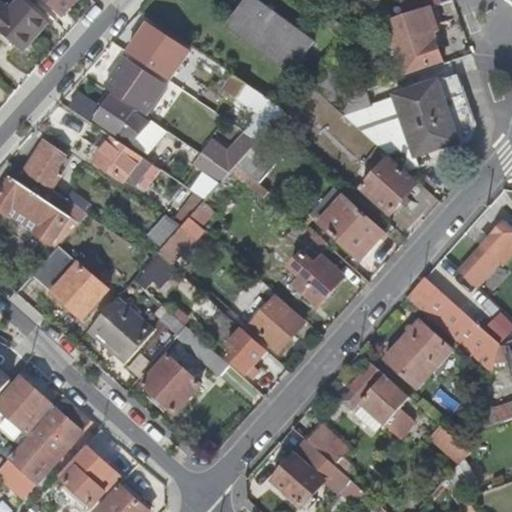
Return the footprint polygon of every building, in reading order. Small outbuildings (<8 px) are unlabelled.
[(45,0),(62,16),(75,0),(45,0)] [(312,41),(254,0),(240,0),(224,24),(291,71),(312,41)] [(4,7),(0,3),(0,29),(23,51),(46,25),(17,1),(11,9),(6,5),(4,7)] [(391,19),(410,75),(441,64),(421,8),(391,19)] [(181,51),(145,28),(128,53),(159,73),(172,53),(177,56),(181,51)] [(330,103),(344,98),(331,60),(323,62),(310,84),(330,103)] [(149,79),(123,62),(106,88),(135,108),(145,95),(140,92),(149,79)] [(457,75),(395,96),(422,169),(452,159),(471,138),(474,122),(457,75)] [(238,98),(247,85),(234,77),(225,90),(238,98)] [(144,121),(109,97),(94,120),(115,135),(117,133),(130,142),(144,121)] [(142,158),(113,138),(98,161),(126,180),(142,158)] [(40,144),(20,173),(49,191),(60,174),(54,170),(62,159),(40,144)] [(364,162),(374,171),(385,159),(388,156),(378,147),(364,162)] [(385,159),(374,171),(360,187),(391,215),(416,188),(385,159)] [(252,188),(258,181),(239,164),(233,171),(252,188)] [(17,170),(10,180),(68,218),(75,208),(65,202),(49,191),(20,173),(17,170)] [(68,218),(10,180),(0,194),(0,213),(6,217),(36,236),(50,245),(68,218)] [(191,217),(204,203),(207,200),(181,183),(175,193),(186,201),(176,213),(168,207),(163,214),(183,226),(191,217)] [(70,194),(65,202),(75,208),(84,215),(89,207),(70,194)] [(383,233),(343,197),(318,224),(358,260),(383,233)] [(191,217),(200,225),(213,211),(204,203),(191,217)] [(163,214),(160,212),(145,229),(146,237),(162,250),(180,230),(183,226),(163,214)] [(511,227),(503,220),(493,232),(482,245),(460,270),(478,285),(500,260),(503,262),(511,251),(511,237),(511,227)] [(482,245),(493,232),(488,228),(477,240),(482,245)] [(159,254),(171,265),(192,241),(180,230),(162,250),(159,254)] [(57,249),(32,277),(83,321),(107,293),(57,249)] [(344,278),(320,256),(314,263),(303,253),(290,267),(301,277),(295,284),(320,306),(344,278)] [(407,297),(426,314),(469,353),(492,373),(494,365),(495,360),(499,346),(500,344),(426,277),(407,297)] [(303,324),(275,300),(252,327),(279,352),(303,324)] [(152,331),(119,302),(91,334),(123,363),(152,331)] [(184,327),(168,313),(161,321),(177,336),(184,327)] [(451,351),(418,322),(384,359),(418,389),(451,351)] [(185,327),(181,333),(196,346),(193,350),(221,375),(229,366),(185,327)] [(267,350),(249,335),(228,359),(245,374),(267,350)] [(506,345),(499,346),(495,360),(504,361),(506,345)] [(202,386),(169,356),(142,387),(175,416),(202,386)] [(397,389),(370,365),(350,388),(352,390),(343,401),(357,413),(355,414),(376,433),(384,424),(400,439),(415,422),(401,409),(409,399),(397,389)] [(0,391),(9,381),(0,373),(0,391)] [(50,407),(20,381),(0,403),(0,409),(27,432),(50,407)] [(511,404),(491,411),(495,424),(511,417),(511,404)] [(0,467),(0,477),(22,498),(82,433),(53,408),(11,455),(0,467)] [(495,424),(491,411),(480,415),(476,431),(495,424)] [(321,425),(306,441),(318,452),(334,466),(349,449),(321,425)] [(431,437),(460,463),(469,453),(439,427),(431,437)] [(318,452),(306,441),(271,481),(301,508),(323,483),(336,494),(349,480),(348,479),(334,466),(318,452)] [(84,448),(58,478),(62,482),(57,488),(73,501),(78,496),(91,507),(117,477),(84,448)] [(0,467),(11,455),(5,450),(0,455),(0,467)] [(145,511),(119,488),(97,511),(145,511)]
